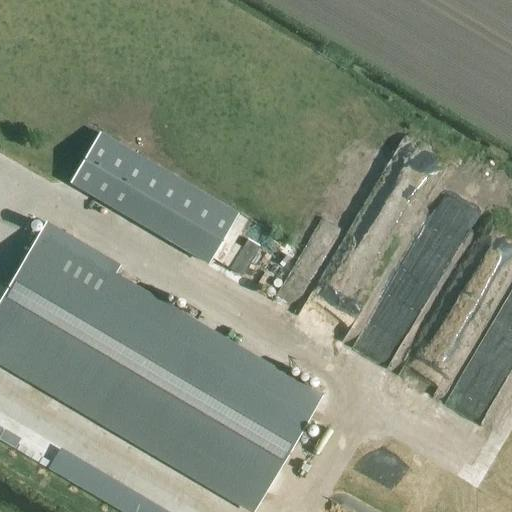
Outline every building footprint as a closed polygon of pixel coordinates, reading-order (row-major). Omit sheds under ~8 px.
[(73,183),(125,214),(155,165),(103,134),(73,183)] [(49,225),(0,308),(0,362),(252,511),(256,511),(323,401),(117,278),(122,269),(49,225)] [(391,300),(419,259),(393,241),(365,281),(391,300)] [(294,284),(283,297),(278,292),(270,302),(294,322),(312,299),(294,284)] [(412,309),(423,316),(435,297),(424,290),(412,309)] [(352,373),(376,388),(407,340),(395,332),(398,328),(386,320),(352,373)] [(415,405),(418,397),(457,415),(466,396),(414,373),(403,400),(415,405)] [(295,464),(263,508),(268,511),(291,511),(315,478),(295,464)]
